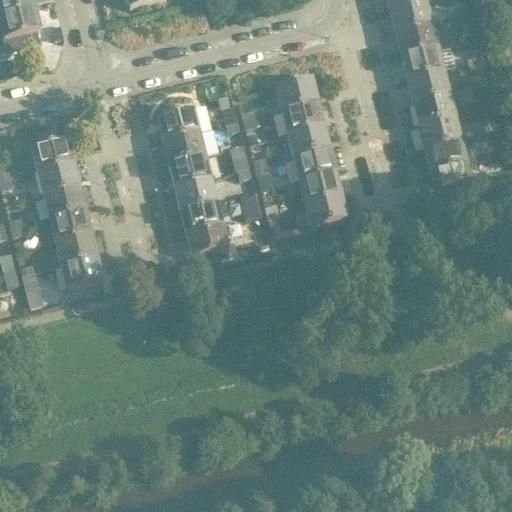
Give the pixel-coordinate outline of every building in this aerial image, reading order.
[(30,0),(0,0),(0,21),(33,13),(30,0)] [(163,0),(125,0),(129,14),(165,5),(163,0)] [(423,0),(384,0),(389,16),(425,7),(423,0)] [(425,7),(389,16),(394,39),(431,30),(425,7)] [(33,13),(0,21),(0,33),(3,46),(39,37),(33,13)] [(469,14),(461,16),(464,28),(472,26),(469,14)] [(454,18),(457,30),(464,28),(461,16),(454,18)] [(431,30),(394,39),(400,63),(437,54),(431,30)] [(437,54),(400,63),(406,86),(442,77),(437,54)] [(481,61),(473,63),(476,75),(484,73),(481,61)] [(465,65),(468,77),(476,75),(473,63),(465,65)] [(442,77),(406,86),(412,109),(448,100),(442,77)] [(275,93),(281,117),(317,108),(311,84),(275,93)] [(448,100),(412,109),(418,132),(454,123),(448,100)] [(227,102),(218,104),(218,107),(220,116),(229,114),(228,105),(227,102)] [(317,108),(281,117),(286,141),(323,132),(317,108)] [(492,108),(485,110),(488,121),(495,119),(492,108)] [(480,123),(488,121),(485,110),(477,111),(480,123)] [(156,123),(162,147),(198,138),(192,114),(156,123)] [(252,116),(240,119),(242,127),(254,124),(252,116)] [(223,124),(225,131),(236,128),(234,121),(223,124)] [(454,123),(418,132),(423,156),(460,147),(454,123)] [(254,124),(242,127),(244,135),(256,132),(254,124)] [(236,128),(225,131),(227,139),(238,136),(236,128)] [(323,132),(286,141),(292,164),(328,155),(323,132)] [(198,138),(162,147),(168,170),(204,161),(198,138)] [(30,155),(36,179),(73,169),(67,146),(30,155)] [(460,147),(423,156),(429,179),(466,170),(460,147)] [(504,154),(496,156),(499,168),(507,166),(504,154)] [(328,155),(292,164),(298,187),(334,178),(328,155)] [(499,168),(496,156),(489,158),(492,169),(499,168)] [(204,161),(168,170),(174,194),(210,185),(204,161)] [(264,163),(252,166),(254,174),(265,171),(264,163)] [(234,170),(236,178),(248,175),(246,167),(234,170)] [(73,169),(36,179),(42,202),(79,193),(73,169)] [(466,170),(429,179),(435,203),(472,194),(466,170)] [(265,171),(254,174),(256,181),(267,178),(265,171)] [(248,175),(236,178),(238,186),(250,183),(248,175)] [(8,178),(0,179),(0,187),(10,185),(8,178)] [(267,178),(256,181),(260,197),(274,193),(270,178),(267,178)] [(334,178),(298,187),(304,211),(340,201),(334,178)] [(10,185),(0,187),(0,195),(12,193),(10,185)] [(210,185),(174,194),(179,217),(216,208),(210,185)] [(79,193),(42,202),(48,225),(84,216),(79,193)] [(340,201),(304,211),(310,235),(346,225),(340,201)] [(216,208),(179,217),(185,240),(221,231),(216,208)] [(275,210),(263,213),(265,220),(277,217),(275,210)] [(246,217),(248,225),(260,222),(258,214),(246,217)] [(84,216),(48,225),(54,248),(90,239),(84,216)] [(277,217),(265,220),(267,228),(279,225),(277,217)] [(20,224),(8,227),(10,235),(21,232),(20,224)] [(221,231),(185,240),(191,264),(227,255),(221,231)] [(324,231),(310,235),(313,247),(327,243),(324,231)] [(21,232),(10,235),(12,242),(23,240),(21,232)] [(90,239),(54,248),(60,272),(96,263),(90,239)] [(218,258),(205,261),(207,268),(220,265),(218,258)] [(96,263),(60,272),(66,296),(102,287),(96,263)] [(31,271),(20,274),(21,281),(33,278),(31,271)] [(2,278),(4,286),(16,283),(14,275),(2,278)] [(33,278),(21,281),(23,289),(35,286),(33,278)] [(16,283),(4,286),(6,293),(18,290),(16,283)]
